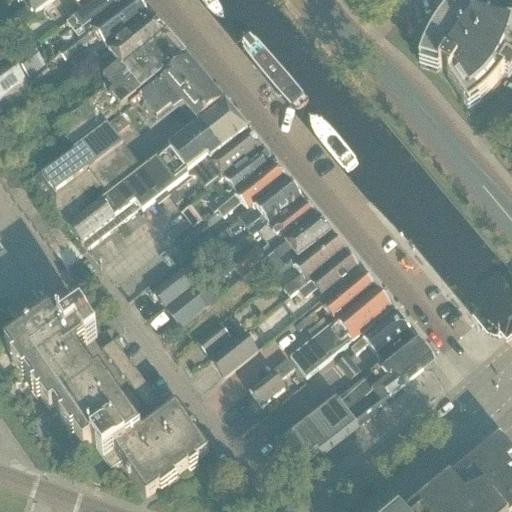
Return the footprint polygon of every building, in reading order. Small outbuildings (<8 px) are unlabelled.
[(19,0),(34,16),(55,0),(19,0)] [(133,0),(78,41),(57,56),(64,64),(96,41),(105,53),(150,19),(133,0)] [(101,0),(83,14),(83,15),(68,27),(78,41),(133,0),(101,0)] [(70,0),(83,14),(101,0),(70,0)] [(448,79),(469,111),(488,95),(504,75),(507,77),(510,71),(511,67),(511,25),(488,22),(487,25),(484,24),(475,20),(458,2),(434,30),(419,63),(439,71),(441,72),(442,71),(450,76),(448,79)] [(107,89),(56,129),(72,149),(185,60),(152,22),(111,54),(95,67),(105,80),(102,82),(107,89)] [(249,37),(240,45),(303,122),(322,107),(258,30),(249,37)] [(0,65),(9,59),(0,46),(0,65)] [(28,51),(15,60),(16,63),(19,67),(29,80),(32,83),(32,84),(34,86),(46,76),(49,74),(44,68),(43,69),(31,53),(30,52),(29,52),(28,50),(28,51)] [(0,102),(29,80),(19,67),(16,63),(15,60),(0,71),(0,102)] [(223,105),(188,63),(132,108),(149,128),(180,105),(196,126),(223,105)] [(187,179),(196,180),(204,191),(204,190),(206,193),(220,182),(220,183),(225,180),(262,151),(226,108),(164,156),(143,172),(68,230),(67,230),(81,249),(83,247),(87,253),(139,212),(142,215),(187,179)] [(143,172),(116,138),(128,130),(120,119),(42,178),(41,176),(31,184),(68,230),(143,172)] [(33,121),(1,146),(12,161),(45,136),(33,121)] [(262,151),(225,180),(235,193),(230,198),(227,194),(216,203),(222,209),(218,213),(275,167),(262,151)] [(0,169),(8,163),(1,153),(0,153),(0,169)] [(0,169),(0,184),(16,172),(8,163),(0,169)] [(241,205),(247,213),(287,183),(275,167),(218,213),(223,219),(241,205)] [(23,182),(16,172),(0,184),(7,194),(23,182)] [(7,194),(14,204),(30,191),(23,182),(7,194)] [(259,216),(268,227),(302,201),(287,183),(247,213),(226,230),(232,238),(259,216)] [(452,261),(389,184),(370,199),(434,276),(452,261)] [(38,201),(30,191),(14,204),(22,213),(38,201)] [(22,213),(29,223),(45,210),(38,201),(22,213)] [(303,202),(267,229),(276,240),(265,249),(267,252),(262,256),(257,250),(233,270),(241,280),(254,270),(318,221),(303,202)] [(52,220),(45,210),(29,223),(36,232),(52,220)] [(36,232),(44,242),(60,229),(52,220),(36,232)] [(318,221),(255,271),(260,278),(289,254),(297,264),(332,237),(318,221)] [(202,227),(180,245),(191,257),(212,239),(202,227)] [(67,239),(60,229),(44,242),(51,251),(67,239)] [(300,278),(282,292),(288,300),(347,255),(332,237),(297,264),(292,268),(300,278)] [(51,251),(58,261),(74,248),(67,239),(51,251)] [(58,261),(66,270),(82,258),(74,248),(58,261)] [(5,252),(4,253),(0,255),(0,271),(12,263),(5,252)] [(323,300),(360,271),(347,255),(299,293),(305,301),(317,292),(323,300)] [(0,271),(0,286),(19,273),(12,263),(0,271)] [(185,272),(156,296),(166,309),(195,285),(185,272)] [(0,300),(0,301),(26,283),(19,273),(0,286),(0,300)] [(322,309),(334,324),(375,290),(364,276),(344,291),(343,289),(334,296),(336,298),(322,309)] [(7,311),(8,310),(32,293),(33,293),(26,283),(0,301),(7,311)] [(289,360),(306,381),(351,343),(393,311),(376,290),(336,324),(330,328),(314,341),(289,360)] [(191,291),(164,313),(178,330),(205,308),(191,291)] [(8,310),(14,319),(39,302),(32,293),(8,310)] [(205,313),(181,333),(188,343),(213,322),(205,313)] [(95,377),(77,352),(98,338),(82,315),(61,329),(52,315),(5,348),(15,362),(11,364),(22,379),(25,377),(34,390),(31,392),(37,400),(40,398),(50,412),(55,408),(63,420),(60,422),(71,438),(74,436),(84,449),(92,444),(111,472),(119,467),(122,465),(146,499),(188,469),(190,472),(199,467),(196,463),(210,454),(177,408),(141,433),(100,373),(95,377)] [(395,315),(392,317),(350,351),(355,357),(367,348),(382,367),(416,340),(395,315)] [(311,317),(295,330),(299,334),(308,327),(309,328),(315,323),(311,317)] [(330,328),(325,321),(308,334),(314,341),(330,328)] [(219,327),(194,347),(204,359),(229,339),(219,327)] [(243,337),(211,363),(225,380),(257,354),(243,337)] [(319,457),(322,460),(358,432),(358,431),(379,415),(376,412),(390,400),(389,399),(435,362),(417,340),(275,451),(295,476),(319,457)] [(118,349),(114,343),(102,352),(106,357),(118,349)] [(118,349),(106,357),(110,363),(122,355),(118,349)] [(123,354),(122,355),(110,363),(111,362),(115,367),(126,359),(123,354)] [(130,365),(126,359),(115,367),(119,373),(130,365)] [(360,377),(346,361),(336,369),(350,385),(360,377)] [(287,362),(248,393),(261,410),(285,391),(279,384),(292,373),(289,370),(292,368),(287,362)] [(130,365),(119,373),(123,379),(134,371),(130,365)] [(135,370),(134,371),(123,379),(124,378),(127,383),(139,375),(135,370)] [(143,381),(141,378),(139,375),(127,383),(131,389),(143,381)] [(143,381),(131,389),(135,395),(147,387),(143,381)] [(148,386),(147,387),(135,395),(136,395),(137,394),(140,400),(152,391),(148,386)] [(140,400),(143,403),(144,405),(156,397),(152,391),(140,400)] [(156,397),(144,405),(148,411),(160,403),(156,397)] [(257,426),(249,417),(233,430),(241,439),(257,426)] [(511,511),(511,454),(501,442),(450,484),(451,485),(417,511),(511,511)]
